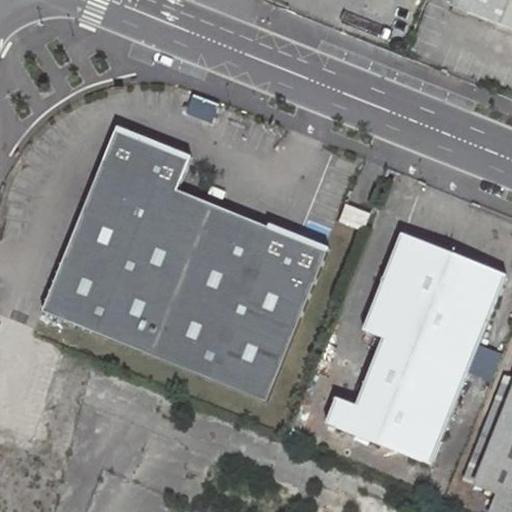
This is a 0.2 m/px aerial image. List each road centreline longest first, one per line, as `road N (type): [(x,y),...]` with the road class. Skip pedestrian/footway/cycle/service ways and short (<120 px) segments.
road 1 (tertiary): [(511,163),(176,28)]
road 2 (tertiary): [(0,143),(79,79),(176,28)]
